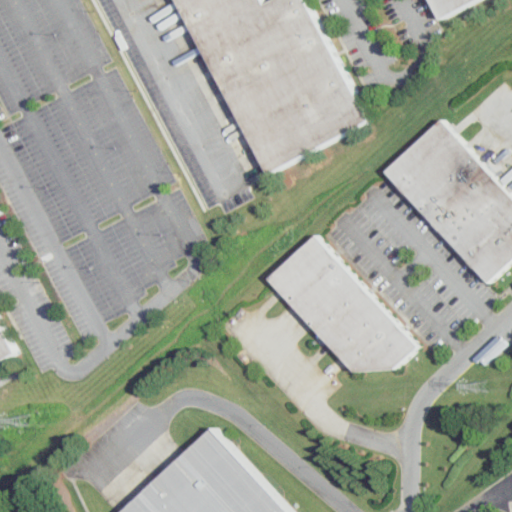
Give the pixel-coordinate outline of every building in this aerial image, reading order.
[(188,0),(270,0),(272,3),(277,0),(308,0),(370,117),(276,167),(188,0)] [(479,0),(447,18),(437,0),(479,0)] [(390,170),(496,284),(511,268),(511,190),(446,119),(390,170)] [(274,278),(319,236),(424,349),(404,368),(356,366),(274,278)] [(0,307),(21,347),(0,358),(0,307)] [(299,511),(217,424),(123,511),(299,511)]
